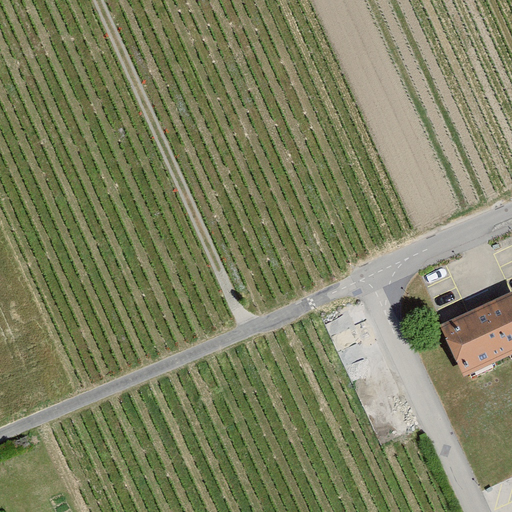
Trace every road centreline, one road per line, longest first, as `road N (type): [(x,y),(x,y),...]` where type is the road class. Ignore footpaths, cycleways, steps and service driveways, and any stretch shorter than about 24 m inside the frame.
road 1 (unclassified): [(368,281),(0,436)]
road 2 (residential): [(476,511),(368,281)]
road 3 (residential): [(368,281),(511,219)]
